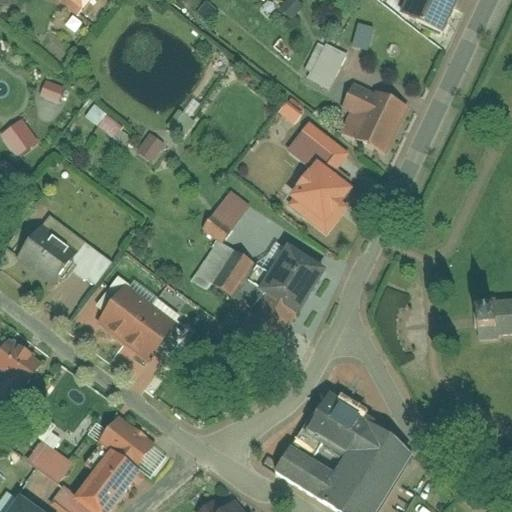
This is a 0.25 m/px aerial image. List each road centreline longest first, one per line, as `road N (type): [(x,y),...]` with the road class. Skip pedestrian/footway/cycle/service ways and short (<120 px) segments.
road 1 (residential): [(494,0),(342,315)]
road 2 (residential): [(200,455),(0,299)]
road 3 (residential): [(479,511),(448,490),(342,315)]
road 4 (residential): [(342,315),(302,383),(261,421),(200,455)]
